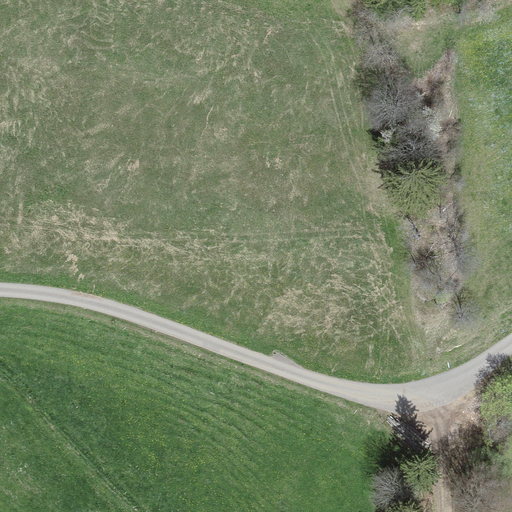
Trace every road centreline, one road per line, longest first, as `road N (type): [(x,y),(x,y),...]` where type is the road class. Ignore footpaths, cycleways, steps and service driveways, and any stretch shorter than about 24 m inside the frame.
road 1 (track): [(0,293),(111,304),(371,390),(440,388),(511,345)]
road 2 (track): [(440,388),(447,511)]
